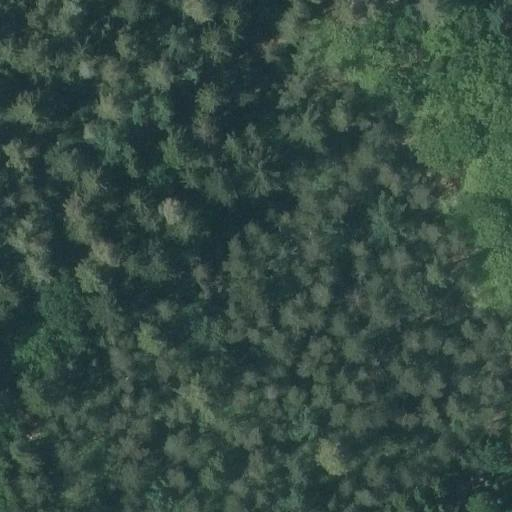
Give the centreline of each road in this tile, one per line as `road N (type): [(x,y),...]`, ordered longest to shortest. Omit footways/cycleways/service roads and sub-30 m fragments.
road 1 (track): [(321,0),(255,19),(193,74),(117,175),(0,361)]
road 2 (track): [(314,1),(511,300)]
road 3 (track): [(511,384),(318,511)]
